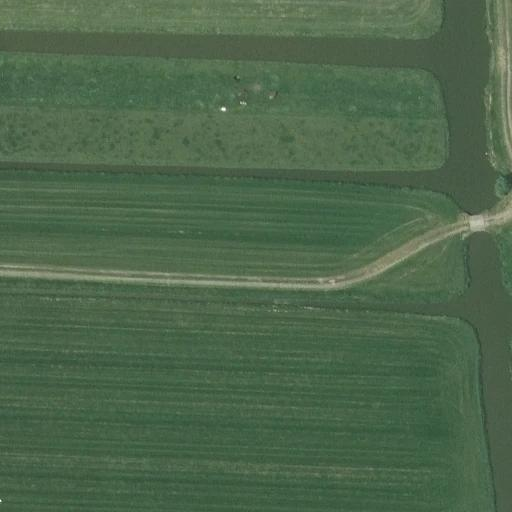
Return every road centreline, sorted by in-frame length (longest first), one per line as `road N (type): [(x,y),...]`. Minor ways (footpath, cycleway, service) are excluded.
road 1 (track): [(511,213),(441,235),(353,282),(0,271)]
road 2 (track): [(497,0),(511,156)]
